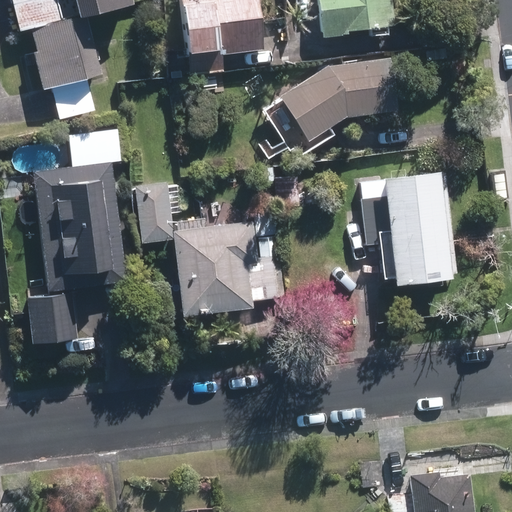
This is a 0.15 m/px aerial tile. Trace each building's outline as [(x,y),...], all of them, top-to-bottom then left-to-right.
[(52,0),(14,0),(22,26),(57,17),(52,0)] [(260,44),(254,0),(184,0),(190,44),(221,41),(221,48),(260,44)] [(390,21),(386,0),(323,0),(328,29),(390,21)] [(95,70),(82,18),(35,30),(40,49),(36,51),(44,83),(95,70)] [(307,131),(342,110),(391,105),(387,60),(329,65),(283,94),(307,131)] [(106,165),(37,174),(52,283),(121,273),(106,165)] [(435,171),(388,177),(400,273),(447,267),(435,171)] [(297,179),(265,181),(267,208),(299,205),(297,179)] [(164,183),(139,186),(144,235),(169,233),(164,183)] [(248,226),(178,232),(185,308),(249,302),(248,294),(273,292),(271,262),(252,264),(248,226)] [(64,294),(31,298),(35,335),(68,332),(64,294)] [(470,511),(466,478),(414,484),(417,511),(470,511)]
